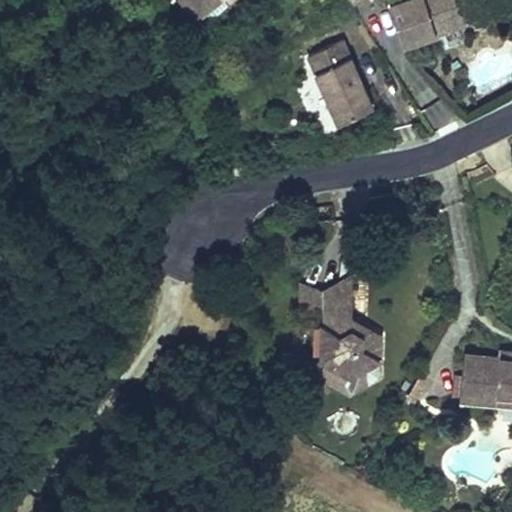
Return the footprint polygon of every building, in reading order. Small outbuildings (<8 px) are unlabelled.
[(181,0),(195,17),(204,10),(195,0),(181,0)] [(195,0),(204,10),(210,17),(227,3),(224,0),(195,0)] [(484,12),(479,0),(401,0),(389,4),(403,44),(465,23),(464,19),(484,12)] [(372,107),(364,88),(360,90),(358,85),(362,83),(342,41),(308,57),(338,122),(372,107)] [(352,274),(323,290),(323,303),(352,288),(352,274)] [(323,303),(323,290),(301,284),(300,313),(323,314),(323,303)] [(323,314),(322,356),(350,373),(365,365),(379,358),(380,334),(361,323),(358,328),(352,325),(352,317),(352,288),(323,303),(323,314)] [(361,323),(352,317),(352,325),(358,328),(361,323)] [(511,347),(500,346),(499,356),(511,357),(511,347)] [(511,357),(499,356),(464,353),(459,399),(511,404),(511,357)] [(314,371),(350,392),(350,373),(322,356),(314,371)] [(350,373),(350,392),(379,376),(379,358),(365,365),(350,373)]
